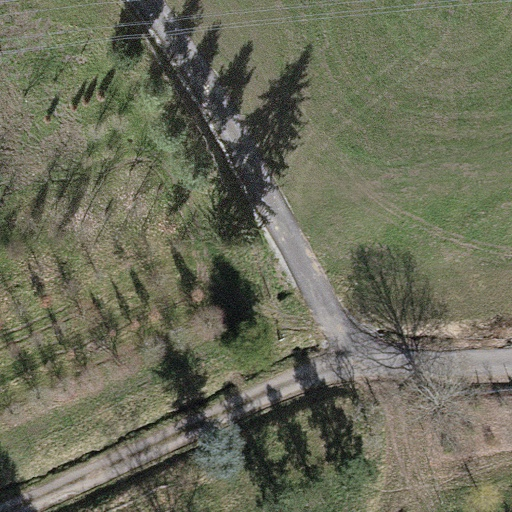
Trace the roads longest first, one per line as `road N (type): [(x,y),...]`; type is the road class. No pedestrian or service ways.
road 1 (track): [(511,360),(356,363),(199,77),(145,0)]
road 2 (track): [(356,363),(307,377),(12,511)]
road 3 (track): [(380,361),(427,511)]
